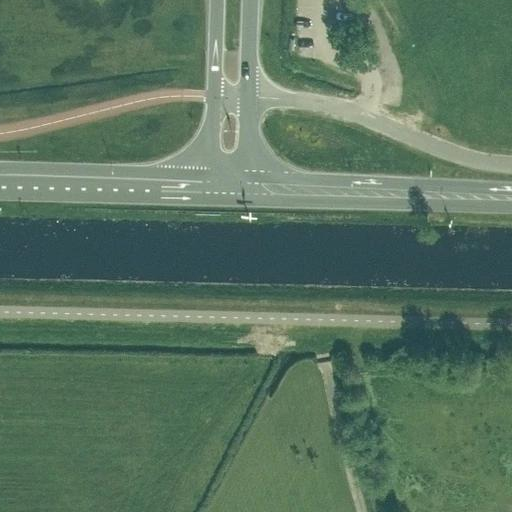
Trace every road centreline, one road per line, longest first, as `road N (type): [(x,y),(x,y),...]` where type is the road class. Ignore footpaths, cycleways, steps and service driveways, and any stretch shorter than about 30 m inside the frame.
road 1 (secondary): [(244,186),(511,199)]
road 2 (primary): [(209,185),(0,182)]
road 3 (residential): [(435,148),(323,104),(248,94)]
